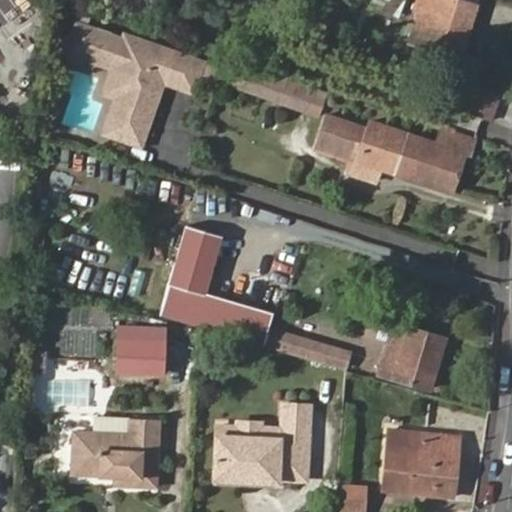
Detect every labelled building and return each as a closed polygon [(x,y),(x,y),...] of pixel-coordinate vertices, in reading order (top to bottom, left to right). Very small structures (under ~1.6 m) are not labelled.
[(421,0),(418,11),(424,13),(414,45),(462,60),(480,0),(421,0)] [(71,36),(61,41),(72,64),(82,59),(116,71),(120,81),(101,134),(138,146),(161,82),(190,93),(201,64),(122,36),(121,40),(108,36),(109,33),(95,28),(94,31),(84,28),(86,20),(78,17),(71,36)] [(246,60),(237,85),(315,112),(318,102),(325,104),(329,93),(293,80),(294,77),(246,60)] [(120,81),(116,71),(105,101),(112,103),(120,81)] [(465,114),(494,124),(503,95),(482,87),(476,104),(469,102),(465,114)] [(365,144),(355,171),(377,179),(381,167),(452,190),(464,154),(472,157),(477,143),(447,133),(443,147),(380,125),(378,131),(330,115),(318,146),(352,157),(357,141),(365,144)] [(222,236),(186,226),(161,316),(264,346),(273,312),(205,293),(222,236)] [(396,323),(381,372),(431,386),(445,338),(396,323)] [(266,342),(346,367),(351,351),(271,327),(266,342)] [(163,329),(120,328),(118,371),(161,372),(163,329)] [(276,435),(305,435),(306,410),(277,409),(276,435)] [(114,484),(154,486),(158,421),(101,418),(99,434),(72,433),(69,476),(114,478),(114,484)] [(214,433),(214,441),(254,443),(255,434),(255,427),(234,427),(233,433),(214,433)] [(460,439),(390,432),(388,449),(400,450),(396,492),(455,497),(460,439)] [(212,484),(274,486),(303,488),(305,435),(276,435),(255,434),(254,443),(214,441),(212,484)] [(400,450),(388,449),(384,491),(396,492),(400,450)] [(364,483),(339,482),(337,509),(363,510),(364,483)]
